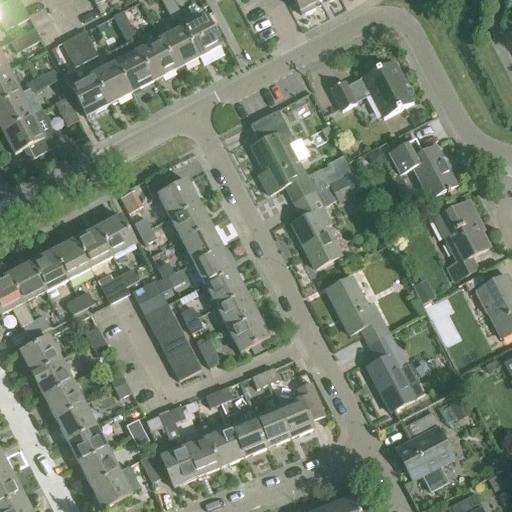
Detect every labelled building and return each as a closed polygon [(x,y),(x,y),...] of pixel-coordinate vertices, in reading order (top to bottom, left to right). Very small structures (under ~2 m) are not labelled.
[(0,9),(0,23),(23,11),(18,0),(0,9)] [(91,0),(96,9),(113,0),(91,0)] [(159,0),(165,11),(175,6),(172,0),(159,0)] [(314,8),(318,6),(315,0),(291,0),(301,19),(316,11),(314,8)] [(182,19),(175,6),(165,11),(172,24),(182,19)] [(23,11),(0,23),(0,25),(5,35),(29,23),(23,11)] [(113,21),(120,34),(131,29),(124,16),(113,21)] [(182,32),(198,63),(222,50),(206,19),(182,32)] [(126,47),(110,56),(116,67),(132,98),(154,86),(134,48),(135,47),(134,45),(138,43),(131,29),(120,34),(120,35),(126,47)] [(159,44),(175,75),(198,63),(182,32),(159,44)] [(17,58),(41,45),(35,33),(11,47),(17,58)] [(74,42),(87,66),(98,61),(85,36),(74,42)] [(75,72),(87,66),(74,42),(62,48),(75,72)] [(134,48),(154,86),(175,75),(159,44),(148,50),(145,42),(135,47),(134,48)] [(0,81),(10,76),(0,56),(0,81)] [(414,108),(405,90),(407,89),(395,65),(349,89),(346,85),(331,94),(342,116),(357,108),(357,107),(371,100),(383,124),(414,108)] [(93,79),(109,109),(132,98),(116,67),(93,79)] [(41,82),(46,92),(59,85),(56,79),(58,78),(55,73),(40,81),(41,82)] [(0,81),(0,110),(22,98),(10,76),(0,81)] [(74,76),(63,82),(68,92),(70,91),(86,122),(109,109),(93,79),(80,86),(74,76)] [(40,81),(26,89),(29,95),(31,100),(35,98),(46,92),(41,82),(40,81)] [(22,98),(0,110),(0,131),(3,137),(43,116),(35,98),(31,100),(29,95),(22,98)] [(61,120),(66,129),(68,132),(80,125),(67,102),(55,109),(61,120)] [(269,200),(286,191),(295,207),(335,184),(329,172),(323,175),(321,173),(306,181),(289,149),(294,146),(278,115),(252,129),(261,147),(251,152),(267,181),(261,184),(269,200)] [(43,116),(3,137),(15,160),(23,155),(28,165),(61,149),(43,116)] [(328,131),(322,134),(327,145),(334,142),(328,131)] [(400,181),(412,175),(429,206),(457,191),(436,150),(422,158),(415,145),(389,159),(400,181)] [(381,153),(368,159),(372,167),(380,169),(387,165),(381,153)] [(339,173),(344,182),(352,178),(347,168),(343,170),(339,173)] [(343,260),(328,231),(333,228),(325,212),(337,205),(339,208),(362,197),(352,178),(344,182),(336,186),(335,184),(295,207),(303,223),(292,229),(316,274),(343,260)] [(158,201),(170,223),(200,208),(188,185),(176,191),(170,180),(146,192),(153,204),(158,201)] [(491,252),(482,236),(480,237),(475,226),(479,224),(470,206),(434,225),(456,267),(446,272),(454,287),(479,274),(472,261),(491,252)] [(170,223),(182,246),(211,230),(200,208),(170,223)] [(98,232),(113,262),(137,250),(121,219),(98,232)] [(135,229),(140,239),(151,233),(146,223),(135,229)] [(182,246),(193,268),(223,252),(211,230),(182,246)] [(75,243),(91,274),(113,262),(98,232),(75,243)] [(140,239),(145,249),(157,244),(151,233),(140,239)] [(54,255),(69,285),(91,274),(75,243),(54,255)] [(193,268),(205,290),(235,274),(223,252),(193,268)] [(31,267),(46,297),(69,285),(54,255),(31,267)] [(9,278),(24,309),(46,297),(31,267),(9,278)] [(157,273),(163,283),(169,281),(175,278),(169,267),(157,273)] [(122,279),(128,291),(140,285),(133,273),(122,279)] [(205,290),(216,313),(246,297),(235,274),(205,290)] [(0,319),(1,321),(24,309),(9,278),(0,282),(0,319)] [(111,309),(118,305),(130,299),(126,292),(128,291),(122,279),(114,283),(112,279),(99,286),(111,309)] [(511,337),(511,288),(507,279),(476,296),(502,343),(511,337)] [(156,285),(133,297),(139,310),(162,298),(174,292),(169,281),(163,283),(156,287),(156,285)] [(361,335),(370,351),(391,339),(374,307),(369,310),(354,281),(327,295),(350,340),(361,335)] [(427,284),(414,290),(422,308),(435,302),(427,284)] [(84,313),(84,314),(94,309),(88,297),(78,302),(84,313)] [(216,313),(228,335),(258,319),(246,297),(216,313)] [(162,298),(139,310),(145,321),(167,308),(162,298)] [(67,308),(74,319),(84,314),(84,313),(78,302),(67,308)] [(167,308),(145,321),(151,332),(173,320),(167,308)] [(181,318),(186,328),(198,322),(192,312),(181,318)] [(240,358),(251,352),(255,360),(269,353),(265,345),(270,342),(258,319),(228,335),(240,358)] [(173,320),(151,332),(156,343),(179,331),(173,320)] [(33,326),(39,338),(50,332),(44,321),(33,326)] [(203,333),(198,322),(186,328),(192,339),(203,333)] [(23,331),(29,343),(39,338),(33,326),(23,331)] [(179,331),(156,343),(162,353),(184,341),(179,331)] [(86,338),(91,349),(103,343),(97,332),(86,338)] [(418,403),(417,402),(425,398),(409,368),(407,369),(391,339),(370,351),(378,366),(367,372),(391,417),(418,403)] [(23,363),(33,381),(62,365),(50,341),(20,356),(23,363)] [(184,341),(162,353),(168,364),(190,352),(184,341)] [(97,359),(108,353),(103,343),(91,349),(97,359)] [(198,351),(209,371),(210,373),(221,367),(209,345),(198,351)] [(190,352),(168,364),(173,375),(196,363),(190,352)] [(196,363),(173,375),(179,386),(202,374),(196,363)] [(36,387),(44,403),(74,387),(62,365),(33,381),(36,387)] [(497,365),(486,371),(488,376),(500,371),(497,365)] [(263,377),(268,389),(279,385),(274,373),(263,377)] [(109,383),(115,393),(126,387),(121,377),(109,383)] [(257,394),(268,389),(263,377),(253,382),(257,394)] [(47,408),(56,425),(86,409),(74,387),(44,403),(47,408)] [(120,403),(132,397),(126,387),(115,393),(120,403)] [(277,413),(290,444),(315,433),(312,426),(326,420),(312,387),(296,394),(300,403),(277,413)] [(217,396),(222,408),(232,404),(227,392),(217,396)] [(211,413),(222,408),(217,396),(206,401),(211,413)] [(462,400),(449,407),(458,425),(472,417),(462,400)] [(58,429),(67,446),(97,431),(86,409),(56,425),(58,429)] [(181,411),(170,415),(170,416),(174,427),(185,422),(181,412),(181,411)] [(255,422),(268,453),(290,444),(277,413),(255,422)] [(167,416),(159,420),(168,442),(169,443),(174,440),(178,439),(179,438),(174,427),(170,416),(170,415),(167,416)] [(238,417),(227,421),(231,432),(243,463),(268,453),(255,422),(242,427),(238,417)] [(396,455),(413,486),(421,481),(430,497),(449,487),(441,471),(456,463),(439,432),(441,432),(433,417),(405,432),(412,446),(396,455)] [(126,431),(132,441),(144,435),(138,424),(126,431)] [(70,453),(79,469),(109,453),(97,431),(67,446),(70,453)] [(207,441),(220,473),(243,463),(231,432),(207,441)] [(132,441),(138,452),(150,446),(144,435),(132,441)] [(174,440),(169,443),(170,445),(175,443),(178,451),(184,449),(180,440),(179,438),(178,439),(174,440)] [(183,451),(196,483),(220,473),(207,441),(183,451)] [(160,461),(173,492),(196,483),(183,451),(160,461)] [(81,474),(91,492),(121,476),(109,453),(79,469),(81,474)] [(0,480),(11,475),(3,461),(0,455),(0,480)] [(140,465),(152,488),(164,482),(152,459),(140,465)] [(129,472),(121,476),(91,492),(94,497),(101,511),(108,511),(134,499),(133,498),(140,494),(129,472)] [(0,480),(0,509),(22,498),(14,482),(11,475),(0,480)] [(502,480),(489,486),(495,496),(495,497),(507,491),(508,491),(507,490),(502,480)] [(0,509),(0,511),(29,511),(27,506),(22,498),(0,509)] [(482,511),(476,498),(449,511),(482,511)] [(328,511),(373,511),(370,511),(357,511),(354,502),(328,511)]
